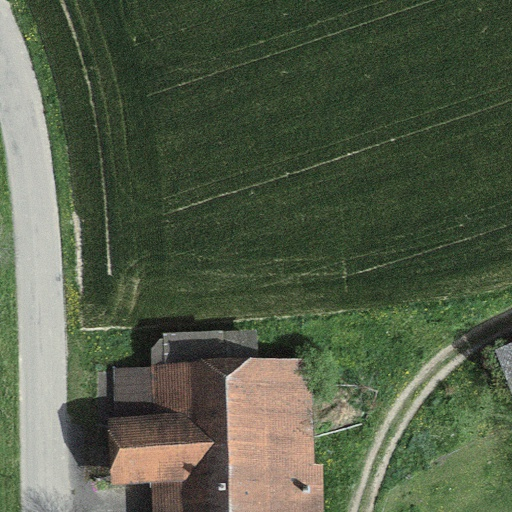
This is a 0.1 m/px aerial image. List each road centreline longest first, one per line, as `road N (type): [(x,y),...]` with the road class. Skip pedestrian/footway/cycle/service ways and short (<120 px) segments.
road 1 (unclassified): [(0,38),(31,158),(39,233),(48,511)]
road 2 (track): [(363,511),(406,404),(433,371),(511,321)]
